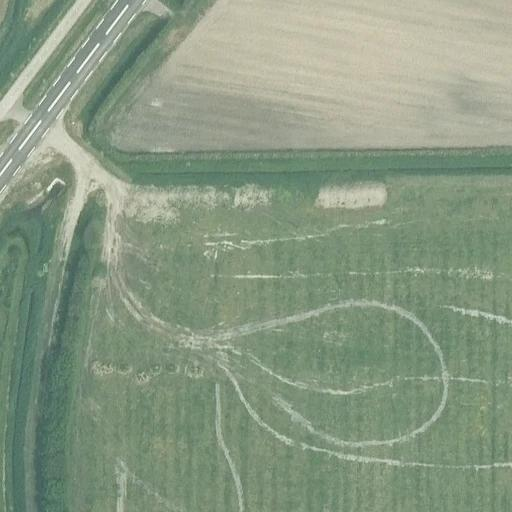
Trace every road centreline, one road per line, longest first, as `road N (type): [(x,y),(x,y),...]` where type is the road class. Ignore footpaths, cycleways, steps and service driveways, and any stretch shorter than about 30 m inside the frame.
road 1 (track): [(43,511),(48,379),(84,175),(67,146),(10,102)]
road 2 (secondary): [(0,177),(134,0)]
